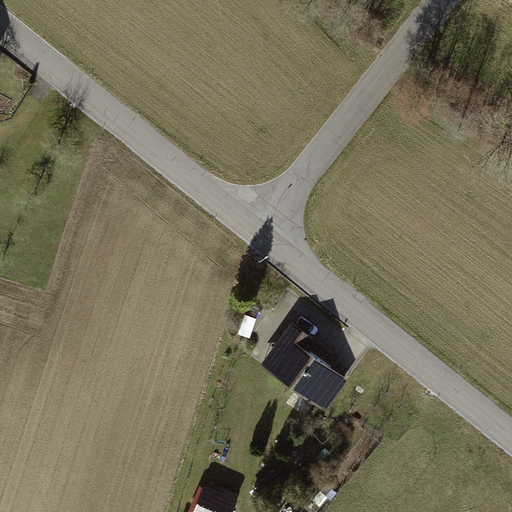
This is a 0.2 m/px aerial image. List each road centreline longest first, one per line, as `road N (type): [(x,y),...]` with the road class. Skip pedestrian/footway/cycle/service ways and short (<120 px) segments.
road 1 (tertiary): [(260,235),(0,20)]
road 2 (tertiary): [(511,435),(260,235)]
road 3 (residential): [(260,235),(443,0)]
